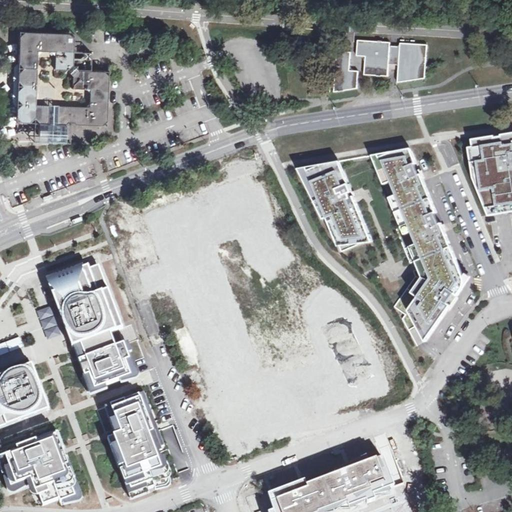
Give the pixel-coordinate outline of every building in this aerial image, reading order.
[(73,59),(73,39),(69,34),(25,32),(19,38),(18,63),(23,68),(22,104),(17,108),(17,118),(21,122),(32,123),(39,123),(65,124),(102,125),(106,121),(108,76),(105,72),(84,71),(85,60),(73,59)] [(401,48),(391,47),(391,44),(359,41),(357,57),(367,57),(366,76),(389,77),(389,66),(399,67),(398,83),(426,79),(428,46),(401,44),(401,48)] [(359,72),(350,72),(351,53),(338,52),(335,93),(357,89),(359,72)] [(23,68),(18,63),(14,68),(12,103),(17,108),(22,104),(23,68)] [(311,97),(332,93),(333,77),(312,76),(311,97)] [(65,124),(39,123),(39,132),(38,142),(48,143),(65,144),(65,133),(65,124)] [(511,133),(473,140),(482,190),(479,190),(488,211),(511,207),(511,133)] [(416,162),(410,147),(372,154),(379,169),(386,166),(430,275),(408,308),(425,342),(461,290),(457,285),(462,277),(441,223),(438,223),(434,212),(436,211),(420,170),(416,170),(413,163),(416,162)] [(303,166),(298,168),(304,182),(309,180),(338,245),(371,241),(339,159),(306,170),(303,166)] [(216,242),(265,226),(252,186),(232,193),(227,176),(198,186),(216,242)] [(185,190),(149,201),(146,209),(138,206),(135,212),(128,209),(119,231),(126,234),(124,238),(128,252),(145,259),(156,256),(158,256),(161,250),(165,251),(201,240),(185,190)] [(285,233),(222,252),(238,303),(204,314),(223,373),(261,361),(265,372),(292,363),(296,375),(334,363),(321,322),(304,327),(290,281),(300,278),(285,233)] [(63,282),(50,287),(74,348),(81,345),(86,359),(79,361),(85,378),(89,376),(94,391),(131,376),(126,362),(130,360),(124,344),(115,348),(110,333),(122,329),(99,269),(75,278),(73,271),(60,276),(63,282)] [(32,366),(0,378),(0,429),(48,411),(32,366)] [(116,420),(110,422),(116,437),(108,439),(114,455),(119,453),(124,466),(122,467),(132,494),(147,488),(148,490),(165,484),(160,471),(162,470),(154,447),(158,446),(139,395),(110,405),(116,420)] [(9,468),(5,470),(11,488),(31,481),(35,493),(38,492),(43,506),(59,500),(60,503),(75,497),(54,439),(35,446),(34,442),(19,448),(20,452),(5,457),(9,468)] [(322,511),(394,484),(382,453),(307,482),(305,477),(267,491),(273,506),(267,509),(268,511),(322,511)]
